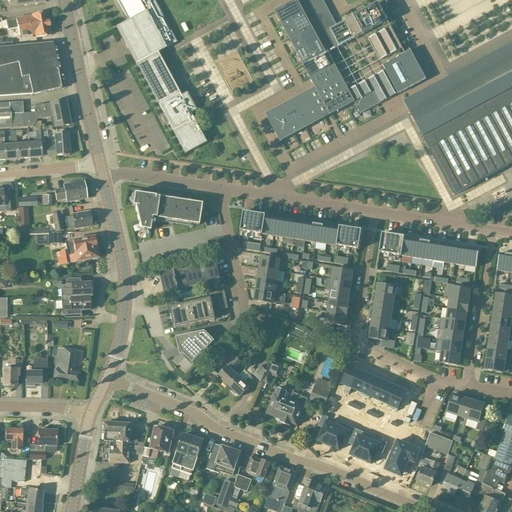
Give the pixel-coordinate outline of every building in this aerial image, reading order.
[(117,0),(128,20),(116,27),(122,39),(125,45),(129,51),(135,64),(184,155),(206,143),(189,111),(190,111),(191,114),(196,111),(187,93),(181,96),(159,56),(158,52),(177,42),(154,0),(117,0)] [(297,0),(296,0),(275,12),(310,77),(316,88),(331,115),(355,102),(358,108),(361,114),(378,105),(400,94),(426,79),(411,51),(404,54),(383,67),(385,72),(347,91),(297,0)] [(307,0),(334,49),(336,48),(329,33),(334,31),(333,29),(332,27),(337,25),(322,0),(307,0)] [(336,48),(337,50),(339,53),(389,26),(378,7),(345,24),(334,31),(329,33),(336,48)] [(33,16),(6,21),(8,30),(18,28),(18,30),(49,24),(47,13),(32,15),(33,16)] [(51,35),(49,24),(18,30),(20,37),(36,34),(37,38),(51,35)] [(379,64),(403,51),(390,29),(367,42),(379,64)] [(112,32),(99,38),(104,48),(117,42),(112,32)] [(53,42),(0,46),(0,83),(10,83),(11,95),(36,93),(37,94),(62,89),(61,83),(59,72),(58,72),(56,59),(54,48),(53,42)] [(511,44),(431,88),(404,102),(454,196),(476,184),(503,170),(511,164),(511,44)] [(313,89),(310,91),(325,118),(328,117),(331,115),(316,88),(313,89)] [(324,119),(325,118),(310,91),(266,115),(281,142),(283,141),(293,136),(294,135),(305,129),(306,129),(307,128),(324,119)] [(52,116),(68,113),(66,100),(50,104),(52,116)] [(0,128),(33,127),(41,126),(41,122),(36,122),(37,119),(37,120),(45,118),(44,113),(45,113),(43,104),(35,106),(36,113),(23,113),(22,102),(9,103),(0,103),(0,128)] [(68,113),(50,117),(51,124),(54,124),(55,128),(71,125),(68,113)] [(35,144),(29,144),(30,158),(42,157),(41,147),(41,143),(40,131),(52,130),(52,126),(42,126),(41,126),(33,127),(34,133),(36,133),(36,138),(34,139),(35,144)] [(55,146),(41,147),(42,157),(70,155),(68,133),(54,134),(55,146)] [(29,144),(17,145),(18,159),(30,158),(29,144)] [(18,159),(17,145),(5,146),(6,160),(18,159)] [(57,200),(66,198),(67,202),(87,198),(83,181),(64,185),(64,188),(55,190),(57,200)] [(9,189),(3,190),(3,189),(0,189),(0,205),(4,205),(10,204),(9,189)] [(134,194),(132,206),(135,207),(140,230),(150,231),(152,218),(164,220),(198,226),(199,220),(201,211),(203,212),(204,207),(201,207),(202,204),(191,202),(158,197),(155,197),(142,195),(134,194)] [(39,195),(39,205),(51,205),(52,196),(39,195)] [(38,206),(38,197),(19,198),(20,207),(38,206)] [(66,221),(62,222),(64,228),(67,227),(67,228),(75,227),(75,230),(84,228),(84,227),(91,225),(89,212),(81,213),(81,212),(72,213),(73,215),(65,217),(66,221)] [(241,232),(263,235),(266,217),(266,216),(244,212),(241,232)] [(52,215),(53,221),(47,222),(48,227),(48,228),(48,232),(58,232),(64,231),(64,228),(62,222),(60,213),(52,215)] [(266,217),(263,235),(274,237),(276,219),(266,217)] [(283,238),(286,220),(276,219),(274,237),(283,238)] [(296,222),(286,220),(283,238),(294,240),(296,222)] [(294,240),(306,242),(308,224),(296,222),(294,240)] [(316,243),(318,225),(308,224),(306,242),(316,243)] [(329,227),(318,225),(316,243),(327,245),(329,227)] [(48,228),(48,227),(29,228),(29,236),(35,236),(35,246),(49,246),(49,245),(61,245),(61,232),(51,233),(58,232),(48,232),(48,228)] [(329,227),(327,245),(337,247),(340,229),(329,227)] [(340,227),(340,229),(337,247),(359,250),(362,230),(340,227)] [(402,257),(405,239),(405,237),(383,234),(380,253),(402,257)] [(72,241),(72,242),(65,243),(67,251),(56,253),(58,266),(76,263),(91,260),(93,261),(97,260),(98,258),(94,237),(72,241)] [(402,257),(412,259),(415,240),(405,239),(402,257)] [(415,240),(412,259),(423,261),(425,242),(415,240)] [(423,261),(434,262),(436,244),(425,242),(423,261)] [(436,244),(434,262),(445,264),(447,246),(436,244)] [(457,247),(447,246),(445,264),(454,266),(457,247)] [(457,247),(454,266),(466,268),(469,249),(457,247)] [(469,249),(466,268),(476,269),(479,251),(469,249)] [(508,273),(511,255),(500,254),(497,271),(508,273)] [(261,257),(259,269),(279,272),(281,260),(275,259),(261,257)] [(348,266),(349,259),(336,257),(335,264),(348,266)] [(218,266),(209,267),(209,265),(174,273),(173,271),(161,274),(165,295),(178,292),(178,290),(213,282),(212,281),(221,279),(218,266)] [(330,279),(352,283),(354,271),(336,268),(331,268),(330,279)] [(259,269),(257,280),(278,283),(279,272),(259,269)] [(65,278),(65,285),(60,285),(61,297),(89,297),(91,297),(90,283),(81,283),(81,277),(65,278)] [(325,290),(350,294),(352,283),(330,279),(327,278),(326,280),(325,290)] [(257,280),(256,290),(278,294),(279,283),(278,283),(257,280)] [(425,293),(432,294),(433,281),(426,280),(425,293)] [(377,284),(375,295),(395,298),(397,287),(378,284),(377,284)] [(450,287),(448,299),(466,302),(468,290),(450,287)] [(256,290),(254,302),(276,305),(278,294),(256,290)] [(330,291),(328,301),(349,305),(350,294),(330,291)] [(511,296),(498,294),(496,306),(511,308),(511,296)] [(375,295),(374,306),(393,309),(395,298),(375,295)] [(89,310),(89,297),(61,297),(62,315),(64,315),(64,317),(81,317),(81,310),(89,310)] [(170,307),(171,312),(174,329),(216,319),(211,298),(170,307)] [(447,305),(447,309),(465,312),(466,305),(466,302),(448,299),(447,305)] [(349,305),(328,301),(326,312),(347,316),(349,305)] [(374,306),(372,317),(391,320),(393,309),(374,306)] [(511,308),(496,306),(494,317),(511,319),(511,308)] [(445,320),(463,323),(465,312),(447,309),(445,320)] [(345,327),(347,316),(326,312),(325,324),(334,325),(345,327)] [(21,324),(21,317),(18,317),(18,319),(7,318),(0,318),(0,335),(1,336),(1,327),(20,328),(20,324),(21,324)] [(372,317),(370,328),(390,331),(391,320),(372,317)] [(511,319),(494,317),(492,327),(511,330),(511,321),(511,319)] [(439,330),(443,331),(462,334),(463,323),(445,320),(441,320),(439,330)] [(333,332),(334,325),(325,324),(324,331),(333,332)] [(293,327),(288,341),(299,345),(304,331),(293,327)] [(511,330),(492,327),(491,338),(509,341),(511,330)] [(370,328),(368,339),(383,341),(382,348),(394,350),(395,343),(388,341),(390,331),(370,328)] [(442,342),(460,344),(462,334),(443,331),(442,342)] [(205,332),(177,338),(179,348),(181,347),(182,352),(193,362),(214,341),(205,332)] [(491,338),(489,349),(507,351),(509,341),(491,338)] [(435,351),(440,352),(458,355),(460,344),(442,342),(437,341),(435,351)] [(344,350),(328,344),(326,350),(333,353),(332,355),(341,358),(344,350)] [(58,348),(55,369),(54,369),(53,380),(78,383),(80,373),(78,373),(81,352),(58,348)] [(489,349),(488,359),(506,362),(507,351),(489,349)] [(457,365),(458,355),(440,352),(439,362),(441,363),(457,365)] [(223,363),(227,367),(218,377),(224,382),(223,383),(228,387),(229,386),(229,387),(239,377),(233,371),(241,363),(232,353),(223,363)] [(506,362),(488,359),(486,370),(504,372),(506,362)] [(11,360),(11,369),(3,369),(3,386),(16,386),(16,377),(19,377),(19,370),(23,370),(23,361),(19,361),(19,360),(11,360)] [(271,360),(265,374),(262,383),(270,386),(273,377),(279,379),(284,366),(271,360)] [(266,370),(261,366),(253,375),(261,382),(266,370)] [(359,371),(349,366),(341,384),(351,388),(359,371)] [(26,387),(34,387),(34,385),(41,385),(42,378),(47,378),(47,367),(32,367),(32,372),(26,372),(26,387)] [(239,377),(229,387),(230,388),(229,389),(234,393),(235,392),(241,397),(250,387),(256,381),(244,371),(239,377)] [(368,375),(359,371),(351,388),(360,393),(368,375)] [(378,379),(368,375),(360,393),(370,397),(378,379)] [(378,379),(370,397),(379,401),(387,383),(378,379)] [(396,388),(387,383),(379,401),(388,405),(396,388)] [(267,414),(282,420),(294,393),(294,391),(279,385),(275,395),(267,414)] [(316,385),(310,398),(315,401),(314,402),(324,407),(331,392),(316,385)] [(406,392),(396,388),(388,405),(398,410),(406,392)] [(282,420),(281,423),(291,427),(292,424),(297,426),(298,424),(300,425),(302,419),(300,418),(305,407),(308,399),(302,397),(302,396),(294,393),(282,420)] [(457,417),(464,398),(453,394),(446,413),(457,417)] [(457,417),(468,420),(474,401),(464,398),(457,417)] [(474,401),(468,420),(477,423),(475,429),(482,432),(489,414),(483,411),(485,405),(474,401)] [(479,494),(485,496),(477,511),(498,511),(502,505),(501,504),(506,495),(496,490),(500,482),(505,484),(508,474),(510,474),(511,468),(511,467),(511,463),(511,414),(509,414),(503,429),(505,430),(494,461),(495,461),(491,471),(487,470),(487,471),(482,487),(479,494)] [(323,429),(318,441),(329,446),(337,427),(327,422),(328,418),(323,416),(318,427),(323,429)] [(377,422),(363,416),(361,421),(375,428),(377,422)] [(132,425),(105,424),(105,442),(111,442),(110,463),(130,464),(131,443),(140,443),(140,433),(132,432),(132,425)] [(440,434),(442,428),(435,426),(433,431),(440,434)] [(329,446),(339,450),(345,438),(350,440),(355,430),(349,427),(347,431),(337,427),(329,446)] [(156,428),(151,449),(144,448),(141,465),(155,468),(159,451),(169,454),(174,432),(156,428)] [(356,443),(351,455),(361,460),(369,441),(359,436),(361,432),(355,430),(350,440),(356,443)] [(5,443),(11,443),(11,452),(21,452),(22,431),(5,431),(5,443)] [(30,453),(30,460),(27,462),(41,462),(42,460),(45,460),(45,454),(44,454),(44,447),(56,447),(56,446),(58,444),(58,440),(56,439),(56,432),(38,432),(37,453),(30,453)] [(453,442),(431,433),(426,447),(448,455),(453,442)] [(179,451),(173,469),(181,471),(187,453),(188,454),(194,438),(184,435),(179,451)] [(188,454),(187,453),(181,471),(192,475),(198,458),(199,458),(204,442),(194,438),(188,454)] [(361,460),(372,464),(377,452),(382,454),(387,443),(382,441),(380,445),(369,441),(361,460)] [(398,442),(386,470),(400,476),(402,471),(404,472),(408,463),(406,462),(407,460),(415,464),(415,463),(418,457),(420,451),(398,442)] [(226,462),(236,466),(240,453),(215,445),(207,469),(219,473),(219,472),(233,477),(235,470),(234,470),(234,469),(225,466),(226,462)] [(456,458),(449,456),(444,470),(451,472),(456,458)] [(264,481),(265,479),(271,464),(263,461),(263,462),(252,458),(247,471),(250,473),(249,476),(257,479),(257,478),(264,481)] [(0,483),(2,483),(2,488),(8,489),(21,490),(20,490),(38,492),(41,462),(27,462),(26,462),(0,459),(0,483)] [(422,468),(417,481),(431,487),(436,474),(440,465),(431,461),(428,468),(423,466),(422,468)] [(280,468),(273,486),(271,485),(263,508),(275,511),(277,511),(281,502),(286,504),(290,492),(292,493),(296,484),(293,483),(297,474),(280,468)] [(460,468),(456,478),(449,475),(442,491),(454,497),(462,481),(466,471),(460,468)] [(487,471),(481,469),(476,484),(482,487),(487,471)] [(472,473),(466,471),(462,481),(454,497),(467,503),(475,487),(467,484),(472,473)] [(235,484),(231,498),(232,499),(229,505),(237,508),(240,501),(236,500),(240,490),(247,493),(252,480),(238,475),(235,484)] [(302,496),(303,496),(300,503),(313,509),(316,501),(321,503),(323,497),(327,498),(330,489),(326,487),(326,489),(316,485),(317,482),(309,479),(302,496)] [(231,498),(235,484),(225,480),(216,506),(226,509),(231,498)] [(133,509),(137,484),(120,481),(116,506),(133,509)] [(0,483),(0,502),(1,502),(1,500),(7,500),(8,489),(2,488),(2,483),(0,483)] [(16,499),(15,504),(42,507),(43,492),(38,492),(20,490),(19,500),(16,499)] [(203,503),(215,505),(216,496),(205,494),(203,503)]
